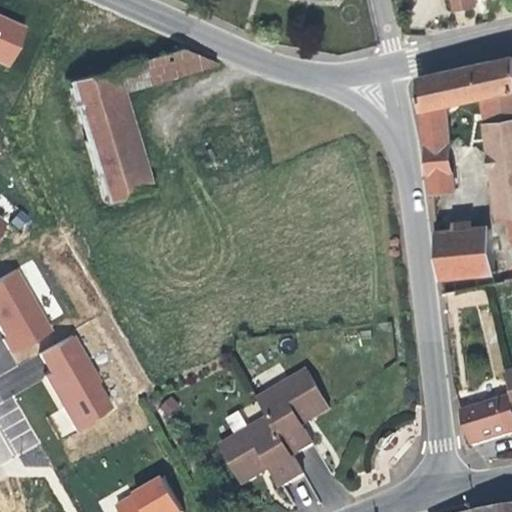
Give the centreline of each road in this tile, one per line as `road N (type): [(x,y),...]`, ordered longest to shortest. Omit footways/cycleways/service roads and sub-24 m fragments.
road 1 (residential): [(416,492),(441,445),(386,67)]
road 2 (tertiary): [(122,0),(300,70),(386,67)]
